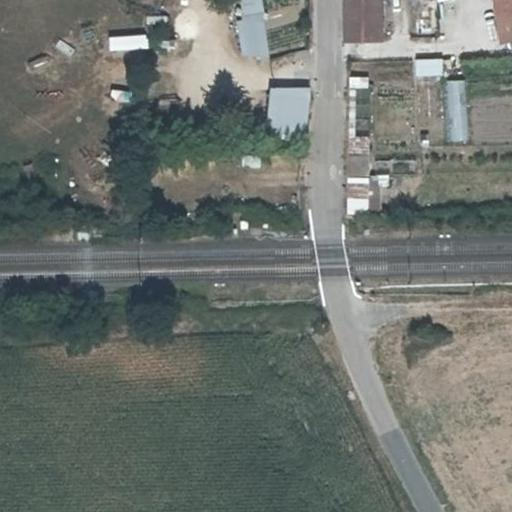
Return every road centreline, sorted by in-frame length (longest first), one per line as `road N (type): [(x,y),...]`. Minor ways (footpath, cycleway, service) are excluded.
road 1 (tertiary): [(329,0),(325,203),(341,322),(432,511)]
road 2 (track): [(339,311),(511,307)]
